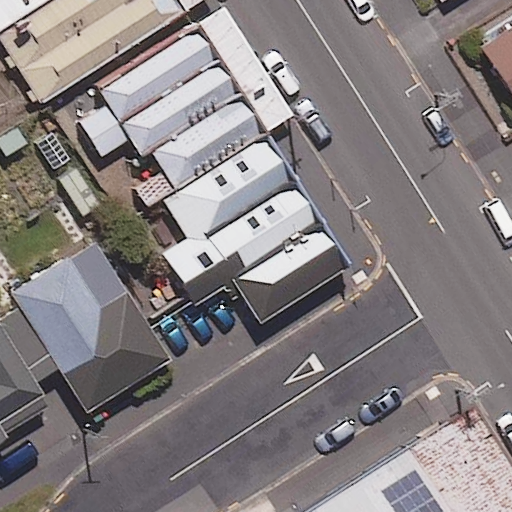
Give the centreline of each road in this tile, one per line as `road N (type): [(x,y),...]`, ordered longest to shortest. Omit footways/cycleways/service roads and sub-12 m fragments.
road 1 (residential): [(117,511),(474,281)]
road 2 (tertiary): [(297,0),(474,281)]
